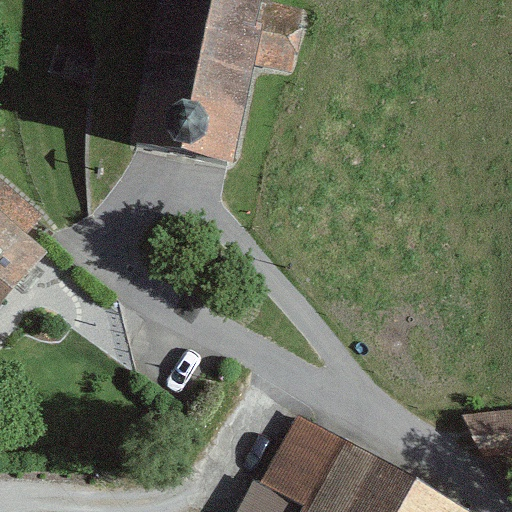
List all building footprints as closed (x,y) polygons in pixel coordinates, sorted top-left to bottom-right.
[(165,0),(163,15),(157,14),(128,150),(233,173),(255,73),(291,81),(306,14),(262,5),(263,2),(262,0),(165,0)] [(95,56),(70,51),(64,81),(89,86),(95,56)] [(36,227),(0,195),(0,316),(42,268),(18,247),(36,227)] [(511,410),(464,416),(483,458),(511,454),(511,410)] [(447,511),(292,427),(259,488),(249,483),(233,511),(447,511)]
